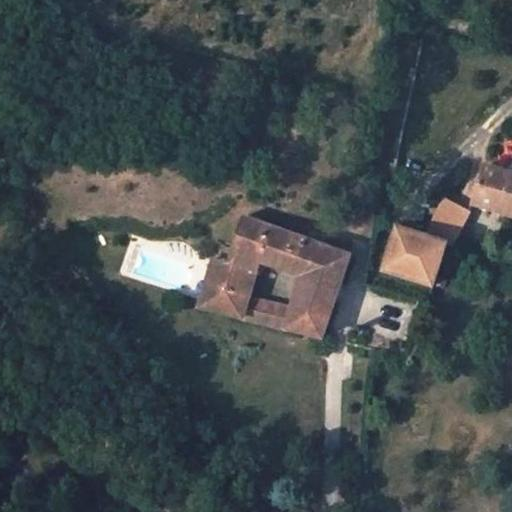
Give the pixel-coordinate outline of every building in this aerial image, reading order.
[(511,172),(486,165),(476,201),(511,211),(511,172)] [(448,202),(425,238),(449,244),(466,212),(448,202)] [(201,312),(243,321),(250,297),(259,262),(302,272),(341,282),(349,256),(242,216),(231,262),(214,258),(201,312)] [(438,283),(449,244),(425,238),(398,231),(389,270),(438,283)] [(302,272),(293,308),(329,318),(341,282),(302,272)] [(287,331),(293,308),(250,297),(243,321),(287,331)] [(293,308),(287,331),(323,339),(329,318),(293,308)]
